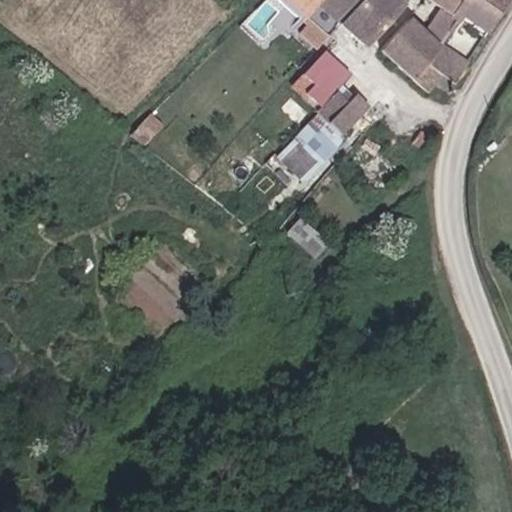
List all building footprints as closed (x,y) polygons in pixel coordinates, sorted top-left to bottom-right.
[(283,0),(305,20),(320,3),(323,0),(283,0)] [(323,0),(320,3),(342,22),(361,0),(323,0)] [(401,0),(361,0),(342,22),(369,47),(407,5),(401,0)] [(465,22),(483,36),(510,0),(436,0),(448,9),(465,22)] [(432,31),(449,44),(465,22),(448,9),(432,31)] [(436,88),(447,74),(458,83),(473,63),(449,44),(432,31),(412,16),(386,49),(436,88)] [(317,49),(329,36),(312,20),(300,32),(317,49)] [(329,48),(312,64),(334,87),(351,71),(329,48)] [(338,92),(319,109),(344,134),(375,106),(359,91),(347,101),(338,92)] [(279,161),(311,183),(343,136),(311,115),(279,161)] [(289,231),(314,255),(326,243),(300,219),(289,231)]
